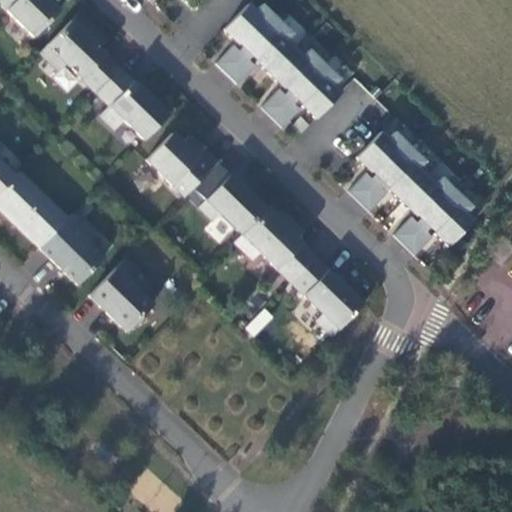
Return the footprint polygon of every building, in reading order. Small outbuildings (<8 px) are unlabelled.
[(0,0),(0,4),(31,34),(56,7),(48,0),(0,0)] [(213,60),(223,69),(275,16),(259,0),(253,6),(245,0),(222,25),(235,38),(238,36),(242,40),(237,46),(231,41),(213,60)] [(63,60),(93,89),(117,65),(95,45),(89,39),(96,31),(74,11),(38,50),(56,67),(63,60)] [(290,29),(275,16),(223,69),(234,80),(252,61),(247,56),(252,50),(256,54),(254,56),(281,82),(283,80),(288,84),(282,89),(277,84),(259,103),(269,113),(321,59),(306,45),(300,51),(284,36),(290,29)] [(102,38),(96,31),(89,39),(95,45),(102,38)] [(337,74),(321,59),(269,113),(280,123),(298,104),(292,99),(297,93),(302,97),(299,100),(314,113),(338,88),(330,81),(337,74)] [(166,112),(117,65),(93,89),(107,102),(98,112),(113,126),(122,116),(143,136),(166,112)] [(346,187),(356,197),(408,143),(392,128),(386,134),(379,128),(354,153),(368,166),(370,164),(375,168),(370,174),(364,168),(346,187)] [(215,159),(187,132),(180,139),(170,129),(144,156),(182,193),(190,184),(215,159)] [(0,186),(12,173),(0,161),(0,145),(1,144),(0,142),(0,186)] [(423,157),(408,143),(356,197),(367,207),(385,189),(380,183),(385,178),(389,182),(387,184),(414,210),(416,208),(421,212),(415,217),(410,212),(392,231),(402,240),(454,186),(439,173),(433,179),(417,164),(423,157)] [(218,210),(240,231),(264,205),(215,159),(190,184),(203,196),(197,204),(211,217),(218,210)] [(66,216),(16,169),(12,173),(0,186),(0,209),(38,245),(66,216)] [(470,202),(454,186),(402,240),(413,251),(431,232),(425,227),(430,221),(435,225),(432,228),(447,241),(471,216),(463,209),(470,202)] [(289,277),(313,252),(295,235),(302,228),(271,198),(264,205),(240,231),(233,238),(251,256),(258,248),(289,277)] [(38,245),(77,282),(102,255),(86,239),(93,231),(71,211),(66,216),(38,245)] [(331,332),(362,299),(335,273),(332,276),(324,269),(327,266),(313,252),(289,277),(321,308),(314,316),(331,332)] [(123,254),(113,265),(122,274),(132,263),(123,254)] [(87,292),(125,328),(151,301),(138,290),(149,279),(132,263),(122,274),(113,265),(87,292)] [(264,308),(243,328),(252,338),(273,317),(264,308)] [(442,380),(460,381),(461,370),(443,369),(442,380)]
